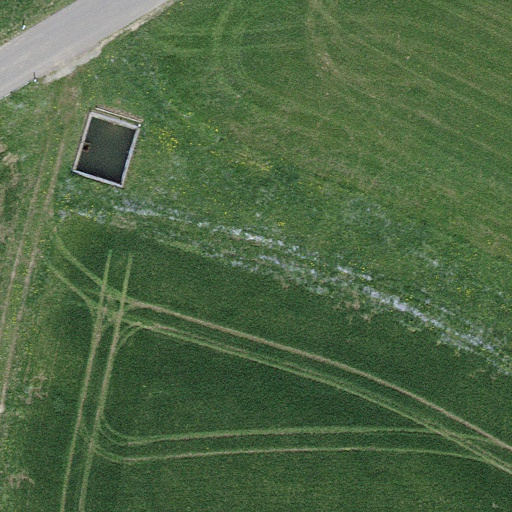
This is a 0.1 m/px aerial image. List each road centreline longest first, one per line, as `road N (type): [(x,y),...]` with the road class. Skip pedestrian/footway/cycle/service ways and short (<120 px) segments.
road 1 (track): [(90,14),(13,321),(0,408)]
road 2 (unclassified): [(114,0),(0,70)]
